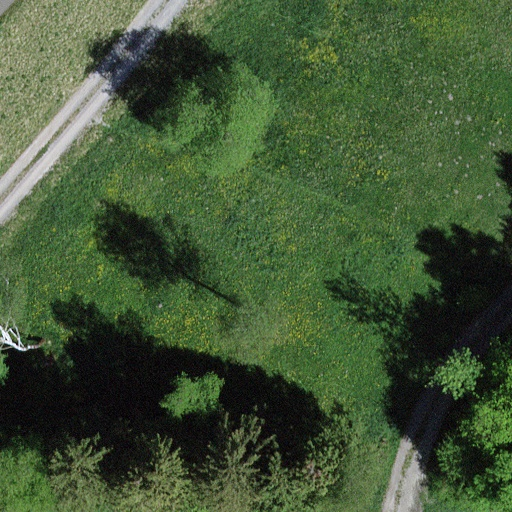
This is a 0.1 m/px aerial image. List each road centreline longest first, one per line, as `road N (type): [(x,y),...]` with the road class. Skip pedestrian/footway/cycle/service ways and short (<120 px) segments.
road 1 (track): [(179,0),(0,211)]
road 2 (track): [(511,306),(460,363),(431,420),(406,511)]
